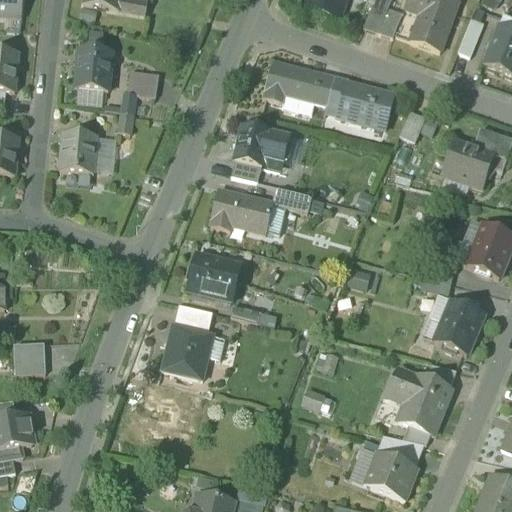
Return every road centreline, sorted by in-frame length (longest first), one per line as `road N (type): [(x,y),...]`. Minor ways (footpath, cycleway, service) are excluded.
road 1 (residential): [(511,113),(239,21)]
road 2 (residential): [(147,260),(57,511)]
road 3 (residential): [(239,21),(147,260)]
road 4 (residential): [(54,0),(36,226)]
road 5 (residential): [(511,333),(435,511)]
